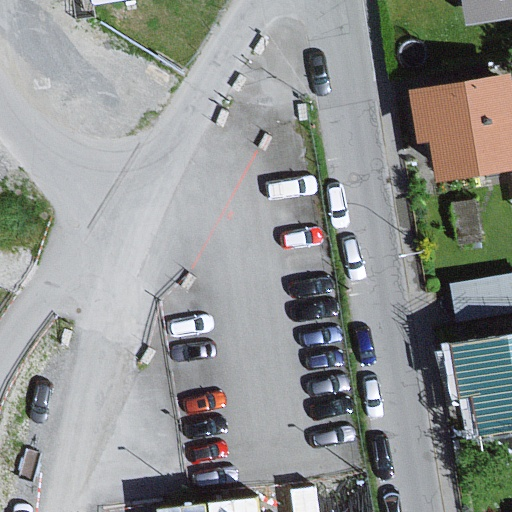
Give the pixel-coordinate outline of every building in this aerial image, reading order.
[(511,0),(473,0),(478,27),(511,21),(511,0)] [(511,75),(417,91),(425,143),(437,141),(444,185),(511,174),(511,75)] [(479,200),(455,203),(461,243),(484,240),(479,200)] [(511,272),(452,282),(458,321),(511,313),(511,272)] [(511,338),(460,346),(467,398),(481,396),(487,434),(511,430),(511,338)] [(165,489),(166,511),(264,511),(263,482),(165,489)]
